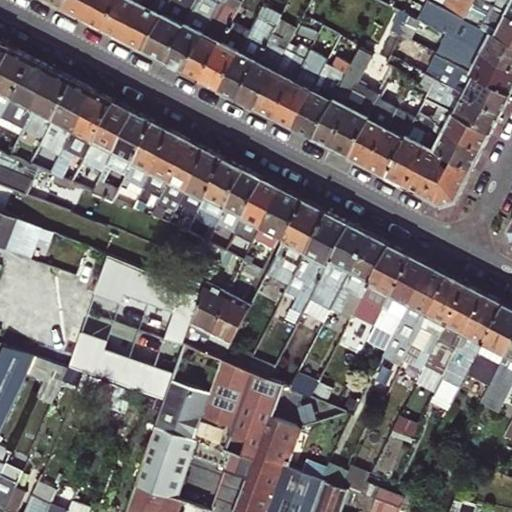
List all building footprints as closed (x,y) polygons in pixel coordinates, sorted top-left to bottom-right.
[(65,0),(63,5),(85,17),(94,0),(93,0),(65,0)] [(93,0),(94,0),(85,17),(104,26),(117,0),(93,0)] [(117,0),(104,26),(126,38),(135,21),(131,19),(140,1),(142,2),(143,0),(117,0)] [(126,38),(145,48),(163,12),(154,8),(158,0),(143,0),(142,2),(140,1),(131,19),(135,21),(126,38)] [(169,0),(163,12),(145,48),(167,59),(193,8),(183,3),(184,0),(169,0)] [(184,68),(211,16),(219,1),(219,0),(197,0),(193,8),(167,59),(184,68)] [(418,0),(405,0),(401,10),(411,16),(419,19),(427,4),(418,0)] [(466,17),(467,18),(511,40),(511,12),(494,3),(487,0),(473,0),(473,2),(489,10),(486,16),(470,8),(466,17)] [(511,0),(496,0),(494,3),(511,12),(511,0)] [(473,2),(470,8),(486,16),(489,10),(473,2)] [(219,20),(211,16),(184,68),(203,78),(232,20),(221,14),(219,20)] [(413,41),(423,21),(419,19),(411,16),(401,35),(413,41)] [(457,38),(511,65),(511,40),(467,18),(457,38)] [(219,87),(238,96),(268,39),(276,24),(268,19),(260,34),(249,29),(219,87)] [(219,87),(249,29),(232,20),(203,78),(219,87)] [(447,34),(438,53),(446,57),(511,90),(511,65),(457,38),(447,34)] [(255,105),(275,67),(285,48),(268,39),(238,96),(255,105)] [(0,71),(12,48),(0,41),(0,71)] [(285,72),(275,67),(255,105),(275,115),(310,48),(300,43),(295,53),(285,72)] [(350,154),(381,97),(356,84),(371,53),(360,47),(347,72),(314,135),(350,154)] [(0,115),(2,117),(33,58),(12,48),(0,71),(0,115)] [(295,53),(285,48),(275,67),(285,72),(295,53)] [(275,115),(294,125),(314,88),(324,68),(315,63),(320,53),(310,48),(275,115)] [(511,92),(511,90),(446,57),(436,77),(503,110),(511,92)] [(33,58),(2,117),(23,127),(53,69),(33,58)] [(314,88),(294,125),(314,135),(347,72),(333,65),(319,90),(314,88)] [(72,79),(53,69),(23,127),(41,137),(72,79)] [(503,110),(436,77),(431,89),(428,95),(439,101),(493,129),(503,110)] [(82,108),(92,89),(72,79),(41,137),(41,138),(62,148),(72,128),(75,130),(86,110),(82,108)] [(114,100),(92,89),(82,108),(86,110),(75,130),(72,128),(62,148),(70,153),(67,159),(73,162),(76,156),(84,160),(86,155),(114,100)] [(350,154),(368,164),(395,113),(382,106),(385,100),(381,97),(350,154)] [(86,155),(106,165),(133,111),(114,100),(86,155)] [(493,129),(439,101),(432,117),(448,124),(445,129),(483,149),(493,129)] [(110,168),(126,176),(154,121),(133,111),(106,165),(92,191),(113,200),(117,192),(118,191),(103,183),(110,168)] [(368,164),(387,174),(408,134),(414,121),(417,116),(412,113),(408,120),(395,113),(368,164)] [(143,167),(151,171),(172,131),(154,121),(126,176),(120,187),(130,192),(143,167)] [(414,121),(408,134),(422,141),(429,128),(414,121)] [(429,144),(408,184),(426,194),(447,153),(436,148),(442,135),(429,128),(422,141),(429,144)] [(483,149),(445,129),(442,135),(436,148),(447,153),(474,167),(483,149)] [(172,131),(151,171),(144,184),(162,193),(190,140),(172,131)] [(408,134),(387,174),(408,184),(429,144),(422,141),(408,134)] [(175,214),(186,192),(207,149),(190,140),(162,193),(156,205),(175,214)] [(207,149),(186,192),(191,196),(181,216),(192,222),(225,158),(207,149)] [(0,151),(0,181),(27,193),(37,168),(28,164),(8,155),(0,151)] [(474,167),(447,153),(426,194),(443,202),(457,199),(474,167)] [(225,158),(192,222),(191,225),(187,231),(197,236),(210,213),(220,218),(245,169),(225,158)] [(245,169),(220,218),(217,223),(235,232),(236,231),(263,178),(245,169)] [(263,178),(236,231),(254,240),(255,238),(281,187),(263,178)] [(283,236),(285,237),(305,199),(302,198),(281,187),(255,238),(273,248),(280,235),(283,236)] [(136,200),(117,192),(113,200),(132,208),(136,200)] [(0,209),(15,215),(20,204),(0,195),(0,209)] [(285,237),(267,272),(267,273),(289,285),(327,211),(305,199),(285,237)] [(154,208),(136,200),(132,208),(151,215),(154,208)] [(0,209),(0,245),(25,253),(32,235),(36,224),(15,215),(0,209)] [(327,211),(289,285),(287,290),(298,295),(292,306),(304,312),(311,298),(350,223),(327,211)] [(169,224),(187,231),(191,225),(173,217),(169,224)] [(331,308),(337,295),(370,233),(350,223),(311,298),(331,308)] [(36,224),(32,235),(46,240),(51,230),(36,224)] [(370,233),(337,295),(342,297),(345,293),(347,294),(350,289),(363,296),(390,244),(370,233)] [(239,242),(232,239),(225,251),(232,254),(239,242)] [(390,244),(363,296),(360,301),(369,305),(360,323),(373,330),(376,325),(412,255),(390,244)] [(216,246),(212,260),(225,266),(232,254),(225,251),(216,246)] [(255,257),(247,253),(244,260),(251,264),(255,257)] [(107,254),(68,367),(83,372),(98,377),(113,382),(131,388),(148,394),(164,399),(172,377),(184,342),(200,292),(107,254)] [(378,347),(386,350),(430,264),(412,255),(376,325),(386,330),(378,347)] [(422,327),(449,274),(430,264),(386,350),(394,355),(402,339),(411,321),(422,327)] [(424,368),(468,284),(449,274),(422,327),(430,331),(422,347),(414,363),(424,368)] [(184,342),(198,348),(226,293),(204,281),(200,292),(184,342)] [(431,371),(438,357),(447,340),(459,345),(486,293),(468,284),(424,368),(431,371)] [(226,293),(198,348),(222,358),(223,358),(250,305),(226,293)] [(453,381),(461,386),(504,302),(486,293),(459,345),(468,350),(460,367),(453,381)] [(493,379),(511,342),(511,306),(504,302),(461,386),(469,389),(478,371),(493,379)] [(413,344),(413,343),(422,327),(411,321),(402,339),(413,344)] [(430,331),(422,327),(413,343),(422,347),(430,331)] [(438,357),(450,362),(459,345),(447,340),(438,357)] [(511,342),(493,379),(481,401),(499,410),(511,384),(511,342)] [(468,350),(459,345),(450,362),(460,367),(468,350)] [(4,346),(0,354),(0,428),(33,355),(4,346)] [(164,399),(136,484),(188,503),(185,511),(208,511),(209,510),(214,511),(237,511),(259,453),(273,416),(275,409),(284,384),(269,378),(246,368),(223,358),(222,358),(211,390),(172,377),(164,399)] [(83,372),(75,392),(90,398),(98,377),(83,372)] [(319,381),(297,372),(290,386),(306,393),(311,396),(319,381)] [(311,396),(334,405),(344,387),(321,378),(319,381),(311,396)] [(113,382),(110,394),(128,400),(131,388),(113,382)] [(284,384),(275,409),(303,402),(306,393),(290,386),(284,384)] [(266,511),(285,463),(283,462),(297,425),(273,416),(259,453),(237,511),(266,511)] [(511,422),(500,447),(511,453),(511,422)] [(285,463),(266,511),(342,511),(351,488),(341,484),(321,477),(289,464),(285,463)] [(0,511),(5,511),(14,493),(9,491),(13,479),(1,474),(0,476),(0,511)] [(376,498),(381,487),(366,480),(361,491),(376,498)] [(126,511),(185,511),(188,503),(136,484),(126,511)] [(19,511),(28,492),(17,487),(14,493),(5,511),(19,511)] [(419,492),(409,487),(399,506),(400,507),(411,511),(419,492)] [(47,511),(52,502),(34,495),(27,511),(47,511)]
